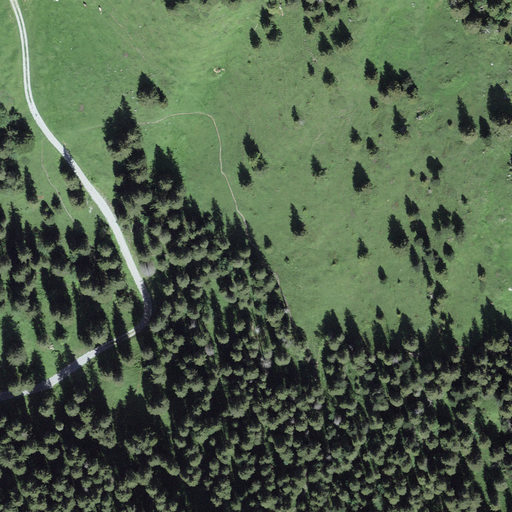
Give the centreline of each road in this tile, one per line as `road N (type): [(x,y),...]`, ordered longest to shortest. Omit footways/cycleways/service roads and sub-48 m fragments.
road 1 (track): [(48,133),(107,210),(146,319),(42,386),(0,397)]
road 2 (track): [(13,0),(28,96),(48,133)]
